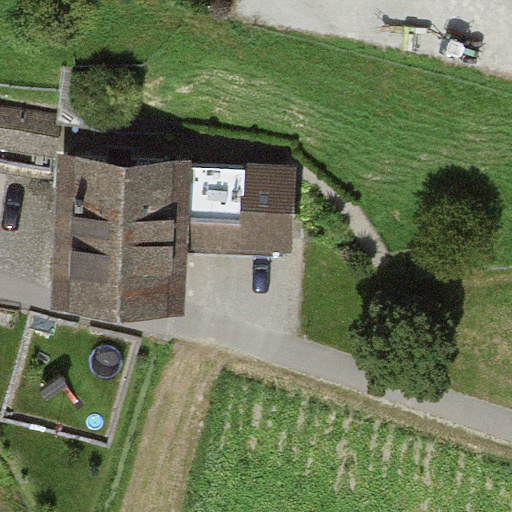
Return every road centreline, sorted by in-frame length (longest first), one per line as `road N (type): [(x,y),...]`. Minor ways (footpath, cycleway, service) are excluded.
road 1 (residential): [(0,288),(281,352)]
road 2 (track): [(281,352),(511,429)]
